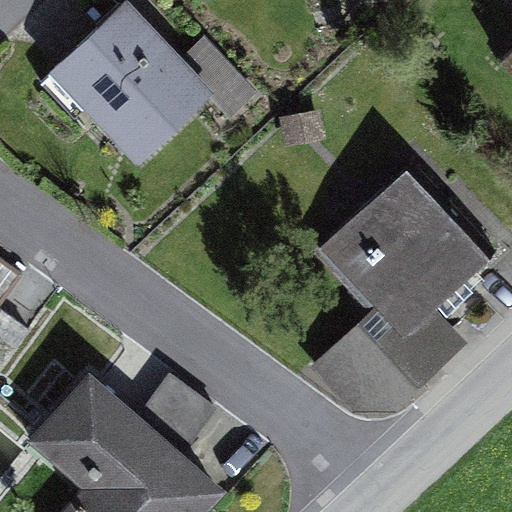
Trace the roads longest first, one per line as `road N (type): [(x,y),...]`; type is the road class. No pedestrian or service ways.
road 1 (residential): [(0,205),(379,497)]
road 2 (unclassified): [(511,373),(379,497)]
